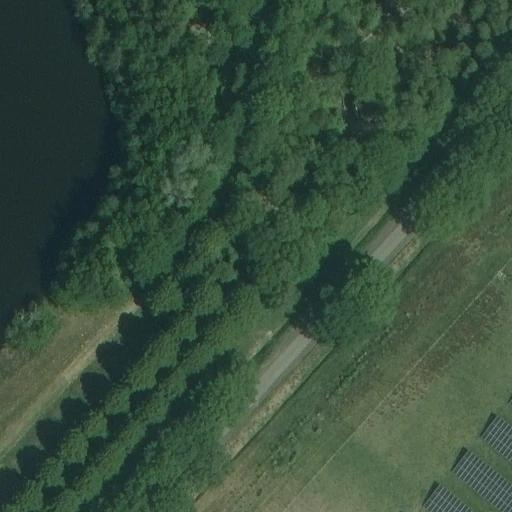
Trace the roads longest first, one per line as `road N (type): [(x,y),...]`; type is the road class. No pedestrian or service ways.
road 1 (track): [(0,453),(232,191),(273,0)]
road 2 (residential): [(151,511),(511,106)]
